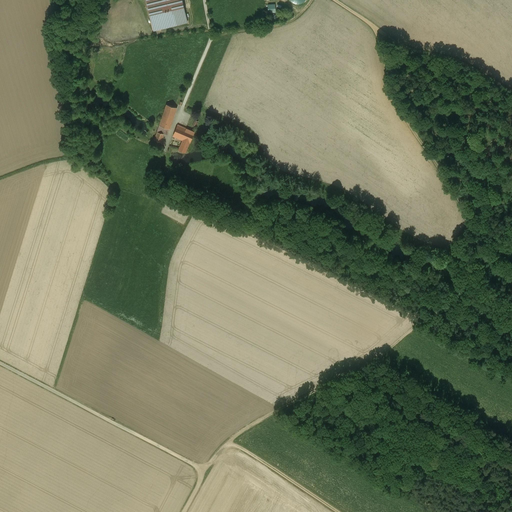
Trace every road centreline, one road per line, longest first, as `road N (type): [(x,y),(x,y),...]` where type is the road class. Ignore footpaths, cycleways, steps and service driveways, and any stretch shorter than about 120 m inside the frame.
road 1 (track): [(204,470),(227,443),(365,367),(458,297),(478,226),(511,183)]
road 2 (track): [(0,363),(204,470)]
road 3 (track): [(511,92),(379,33),(334,0)]
road 4 (track): [(227,443),(336,511)]
